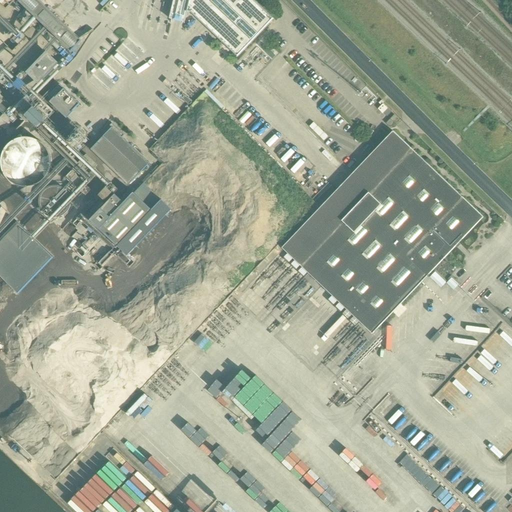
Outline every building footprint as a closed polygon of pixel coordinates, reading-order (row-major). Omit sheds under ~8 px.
[(191,13),(195,16),(238,57),(274,19),(254,0),(173,0),(169,19),(176,20),(185,22),(188,12),(191,13)] [(48,96),(68,116),(80,104),(60,84),(48,96)] [(386,123),(391,128),(399,119),(394,115),(386,123)] [(103,133),(105,135),(91,150),(116,174),(128,185),(150,163),(122,137),(124,135),(112,123),(103,133)] [(282,248),(301,266),(372,334),(483,217),(412,149),(393,131),(288,242),(282,248)] [(50,161),(50,156),(49,153),(47,149),(44,145),(41,142),(38,140),(33,139),(29,138),(25,138),(21,139),(16,142),(13,144),(10,147),(8,151),(6,156),(6,160),(6,165),(7,169),(9,173),(12,176),(15,179),(18,181),(23,182),(27,183),(32,183),(36,181),(40,180),(43,177),(47,173),(48,170),(50,166),(50,161)] [(90,220),(100,230),(118,246),(137,226),(148,215),(152,210),(134,193),(124,203),(115,194),(90,220)]
